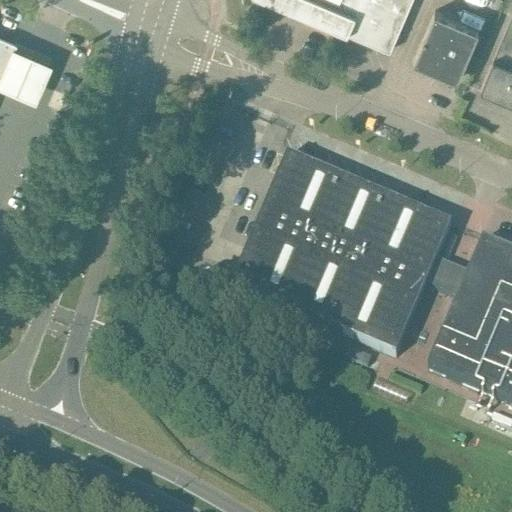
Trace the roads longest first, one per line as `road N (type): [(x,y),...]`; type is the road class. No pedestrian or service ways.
road 1 (tertiary): [(43,416),(80,322),(159,33)]
road 2 (tertiary): [(132,22),(88,195),(6,401)]
road 3 (unclassified): [(511,178),(159,33)]
road 4 (residential): [(329,511),(197,392),(152,362)]
road 5 (secondary): [(240,511),(43,416)]
road 6 (secondary): [(12,436),(182,511)]
